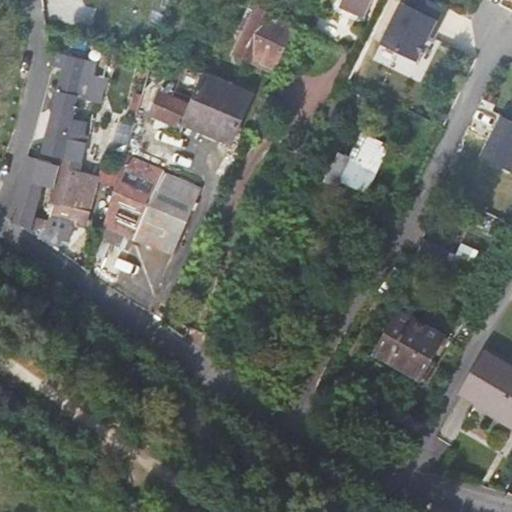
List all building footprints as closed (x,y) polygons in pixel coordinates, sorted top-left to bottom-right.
[(337,0),(334,8),(358,20),(367,0),(337,0)] [(409,0),(406,6),(402,4),(381,45),(416,63),(429,37),(437,22),(442,24),(448,11),(426,0),(409,0)] [(254,60),(276,70),(295,28),(256,10),(236,54),(252,63),(254,60)] [(434,39),(442,24),(437,22),(429,37),(434,39)] [(65,57),(43,153),(65,159),(82,82),(84,81),(87,63),(65,57)] [(252,98),(204,76),(191,107),(184,124),(230,145),(252,98)] [(152,115),(182,128),(184,124),(191,107),(161,94),(152,115)] [(511,123),(502,118),(501,120),(481,158),(511,173),(511,123)] [(389,153),(367,142),(357,161),(343,154),(325,191),(362,210),(389,153)] [(164,173),(128,158),(106,225),(136,238),(164,173)] [(46,166),(27,160),(10,220),(17,225),(47,247),(58,254),(60,240),(31,221),(46,166)] [(53,217),(65,221),(69,211),(85,215),(95,179),(61,170),(52,206),(55,207),(53,217)] [(204,190),(164,173),(136,238),(176,255),(204,190)] [(83,225),(85,215),(69,211),(65,221),(83,225)] [(479,248),(462,241),(458,251),(427,237),(420,253),(467,273),(479,248)] [(424,375),(449,329),(385,294),(359,340),(424,375)] [(266,313),(255,307),(250,317),(261,324),(266,313)] [(463,397),(511,425),(511,424),(511,371),(487,357),(463,397)]
